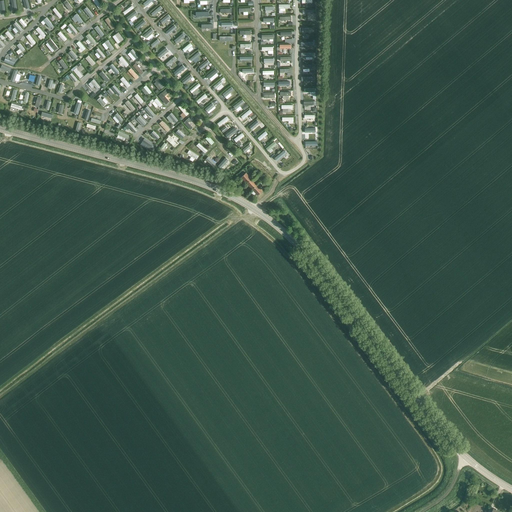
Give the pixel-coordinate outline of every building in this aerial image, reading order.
[(66,0),(63,3),(70,11),(73,8),(66,0)] [(92,0),(98,9),(102,6),(98,0),(92,0)] [(285,12),(285,8),(290,8),(290,4),(279,4),(279,12),(285,12)] [(160,5),(151,14),(154,16),(163,8),(160,5)] [(123,12),(125,15),(135,9),(133,6),(123,12)] [(56,7),(53,9),(59,19),(62,17),(56,7)] [(88,7),(83,11),(89,19),(94,15),(88,7)] [(129,21),(138,14),(136,10),(127,17),(129,21)] [(161,19),(163,22),(171,17),(169,14),(161,19)] [(18,21),(24,28),(27,25),(21,18),(18,21)] [(48,18),(45,20),(46,22),(45,23),(49,29),(53,25),(48,18)] [(109,18),(103,22),(109,29),(114,26),(109,18)] [(20,33),(23,30),(16,21),(12,24),(20,33)] [(71,23),(68,26),(75,34),(78,32),(71,23)] [(100,35),(103,32),(98,25),(93,29),(96,33),(97,32),(100,35)] [(174,25),(166,32),(169,34),(177,28),(174,25)] [(36,29),(40,35),(38,36),(41,40),(46,35),(39,27),(36,29)] [(143,36),(146,40),(153,34),(150,30),(143,36)] [(3,35),(5,38),(8,37),(11,40),(14,38),(8,31),(3,35)] [(60,31),(58,34),(65,41),(67,39),(60,31)] [(113,36),(118,44),(124,39),(119,32),(113,36)] [(292,32),(280,32),(280,38),(278,38),(278,42),(281,42),(281,40),(290,40),(290,36),(292,36),(292,32)] [(174,40),(177,43),(179,40),(185,36),(182,33),(174,40)] [(29,34),(26,37),(33,46),(36,44),(29,34)] [(88,34),(85,37),(91,42),(87,46),(90,49),(97,41),(88,34)] [(268,40),(273,40),(273,35),(262,35),(263,39),(264,39),(264,43),(268,43),(268,40)] [(49,46),(51,45),(54,49),(58,47),(51,38),(46,42),(49,46)] [(158,39),(151,45),(153,47),(160,41),(158,39)] [(80,48),(78,49),(81,53),(86,48),(79,40),(76,43),(80,48)] [(108,40),(105,42),(111,51),(114,49),(108,40)] [(25,50),(20,43),(17,45),(20,49),(16,52),(18,55),(17,55),(19,57),(22,54),(21,52),(22,52),(25,50)] [(182,49),(184,52),(193,46),(191,43),(182,49)] [(274,56),(274,45),(262,45),(262,51),(268,51),(268,56),(274,56)] [(166,48),(158,54),(161,56),(168,51),(166,48)] [(132,49),(128,54),(135,61),(139,56),(132,49)] [(71,50),(67,54),(74,61),(78,57),(71,50)] [(197,56),(200,54),(197,52),(190,58),(195,63),(199,59),(197,56)] [(91,65),(94,62),(90,56),(86,59),(91,65)] [(121,61),(119,63),(122,66),(123,65),(126,68),(130,64),(122,56),(119,59),(121,61)] [(170,67),(178,59),(174,56),(166,64),(170,67)] [(270,64),(274,64),(274,58),(264,58),(264,67),(270,67),(270,64)] [(60,68),(57,71),(60,74),(68,67),(61,59),(56,63),(60,68)] [(208,59),(200,66),(202,69),(210,62),(208,59)] [(112,63),(109,66),(111,68),(108,71),(111,74),(113,72),(116,75),(120,72),(112,63)] [(133,65),(141,75),(144,72),(136,63),(133,65)] [(176,75),(179,72),(181,74),(186,71),(181,66),(174,73),(176,75)] [(75,67),(72,70),(80,78),(83,76),(75,67)] [(253,72),(253,68),(239,67),(238,76),(243,76),(243,72),(253,72)] [(210,79),(218,72),(215,68),(207,76),(210,79)] [(263,70),(263,79),(270,79),(270,75),(274,75),(274,70),(263,70)] [(104,71),(100,74),(106,82),(110,79),(104,71)] [(75,82),(78,80),(70,72),(68,74),(75,82)] [(82,83),(91,75),(88,72),(80,80),(82,83)] [(131,77),(136,81),(140,76),(134,72),(131,77)] [(183,80),(185,83),(193,77),(191,74),(183,80)] [(125,76),(121,78),(126,88),(130,86),(125,76)] [(222,83),(226,80),(223,77),(213,86),(216,89),(218,88),(220,90),(224,86),(222,83)] [(157,78),(155,80),(156,82),(154,83),(160,90),(165,86),(157,78)] [(94,80),(92,82),(94,84),(91,87),(96,93),(102,88),(94,80)] [(264,82),(264,86),(271,86),(271,91),(275,91),(275,82),(264,82)] [(196,89),(200,86),(198,83),(190,91),(194,95),(198,91),(196,89)] [(147,85),(141,89),(146,96),(152,92),(147,85)] [(111,91),(116,96),(121,92),(116,86),(111,91)] [(225,96),(234,90),(231,87),(223,93),(225,96)] [(166,88),(158,95),(166,104),(174,96),(170,92),(170,93),(166,88)] [(134,96),(140,104),(144,101),(137,93),(134,96)] [(205,93),(196,101),(199,104),(207,96),(205,93)] [(100,97),(97,100),(103,107),(107,104),(100,97)] [(150,101),(156,109),(162,104),(157,98),(154,100),(153,99),(150,101)] [(236,110),(245,102),(242,99),(233,106),(236,110)] [(131,111),(134,109),(128,100),(125,102),(131,111)] [(305,104),(304,110),(312,110),(312,104),(316,104),(316,101),(304,100),(304,104),(305,104)] [(205,109),(207,111),(215,105),(212,102),(205,109)] [(181,104),(178,107),(183,112),(180,115),(183,119),(190,113),(181,104)] [(144,108),(152,117),(155,115),(148,106),(144,108)] [(250,109),(241,116),(243,119),(252,112),(250,109)] [(118,112),(114,115),(120,122),(124,120),(118,112)] [(167,117),(174,125),(179,121),(172,112),(167,117)] [(143,124),(145,122),(138,114),(133,120),(135,122),(137,119),(143,124)] [(90,121),(99,124),(101,118),(93,115),(90,121)] [(227,116),(217,123),(220,126),(229,119),(227,116)] [(193,128),(188,123),(191,120),(189,118),(183,122),(190,130),(193,128)] [(258,119),(249,127),(252,131),(261,122),(258,119)] [(169,129),(162,121),(160,123),(165,128),(160,132),(163,135),(169,129)] [(128,124),(135,132),(137,130),(130,122),(128,124)] [(236,127),(226,135),(229,138),(238,130),(236,127)] [(176,134),(183,139),(186,136),(179,130),(176,134)] [(149,135),(155,141),(160,137),(154,131),(149,135)] [(266,131),(257,138),(260,141),(268,134),(266,131)] [(239,140),(244,136),(242,133),(234,139),(238,145),(239,145),(241,147),(242,146),(240,143),(241,143),(239,140)] [(211,145),(214,142),(208,136),(205,139),(211,145)] [(149,146),(144,145),(145,142),(140,141),(139,147),(148,149),(149,146)] [(203,156),(206,153),(204,152),(206,149),(198,143),(196,146),(200,149),(198,152),(203,156)] [(245,153),(252,147),(249,144),(242,150),(245,153)] [(197,160),(199,156),(189,150),(187,155),(197,160)] [(220,164),(224,167),(231,160),(228,156),(220,164)] [(205,161),(214,167),(216,163),(207,157),(205,161)] [(246,183),(251,179),(246,173),(241,177),(246,183)] [(251,179),(246,183),(252,190),(252,189),(257,185),(251,179)] [(262,191),(257,185),(252,189),(257,195),(262,191)]
